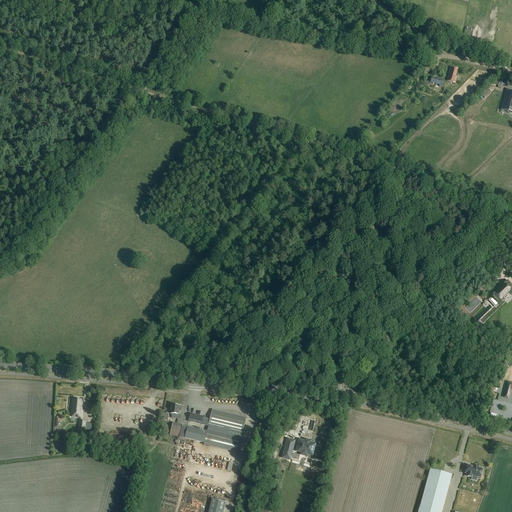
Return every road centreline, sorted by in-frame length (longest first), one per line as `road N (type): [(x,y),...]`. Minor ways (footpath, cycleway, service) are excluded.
road 1 (unclassified): [(170,0),(248,24),(511,71)]
road 2 (secondary): [(0,365),(339,393)]
road 3 (unclassified): [(339,393),(511,216)]
road 4 (track): [(143,92),(0,263)]
road 5 (secondary): [(511,433),(339,393)]
